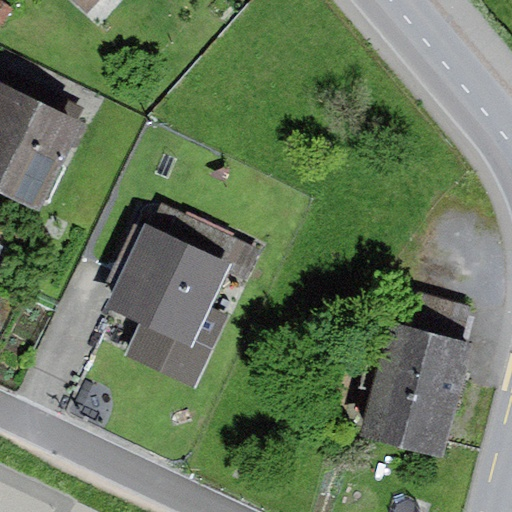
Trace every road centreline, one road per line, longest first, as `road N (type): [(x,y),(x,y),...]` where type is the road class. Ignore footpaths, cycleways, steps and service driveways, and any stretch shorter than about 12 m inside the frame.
road 1 (residential): [(219,511),(0,410)]
road 2 (tertiary): [(386,0),(511,156)]
